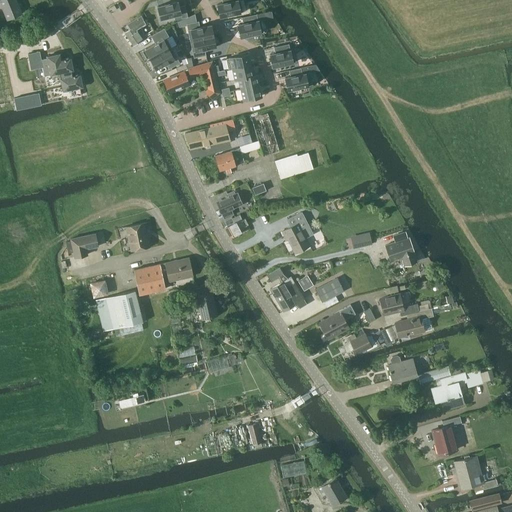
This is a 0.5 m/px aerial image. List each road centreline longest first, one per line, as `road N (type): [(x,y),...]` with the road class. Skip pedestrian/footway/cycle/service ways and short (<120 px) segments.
road 1 (track): [(511,301),(322,0)]
road 2 (tertiary): [(285,337),(213,222),(171,130)]
road 3 (residential): [(203,0),(223,33),(254,51),(274,95),(171,130)]
road 4 (track): [(0,290),(24,279),(60,237),(135,205),(156,212),(175,243)]
road 5 (tertiary): [(410,511),(285,337)]
road 6 (residential): [(383,324),(371,297),(285,337)]
road 7 (tertiary): [(171,130),(105,25)]
